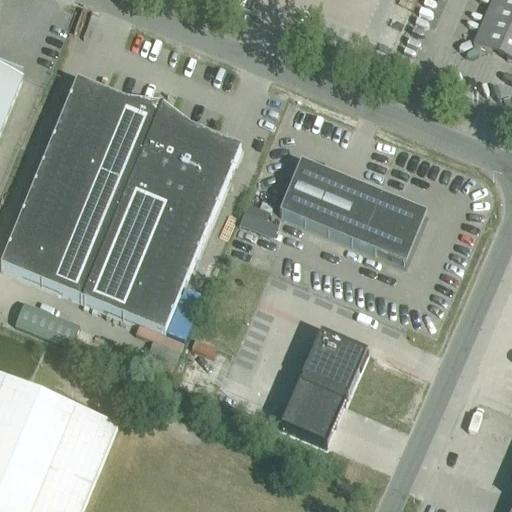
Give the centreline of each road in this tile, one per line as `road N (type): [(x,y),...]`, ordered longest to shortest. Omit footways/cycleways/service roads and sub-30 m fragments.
road 1 (unclassified): [(511,170),(98,0)]
road 2 (unclassified): [(389,511),(511,224)]
